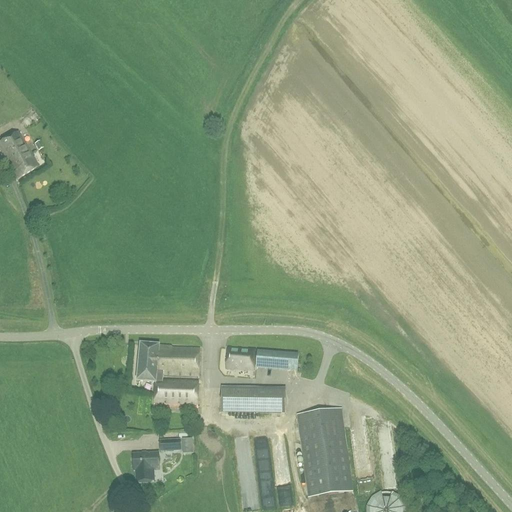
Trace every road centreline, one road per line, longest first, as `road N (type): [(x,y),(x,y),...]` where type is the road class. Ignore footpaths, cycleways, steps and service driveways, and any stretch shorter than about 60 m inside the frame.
road 1 (tertiary): [(511,506),(408,395),(325,336),(130,330),(0,337)]
road 2 (track): [(300,0),(225,132),(209,330)]
